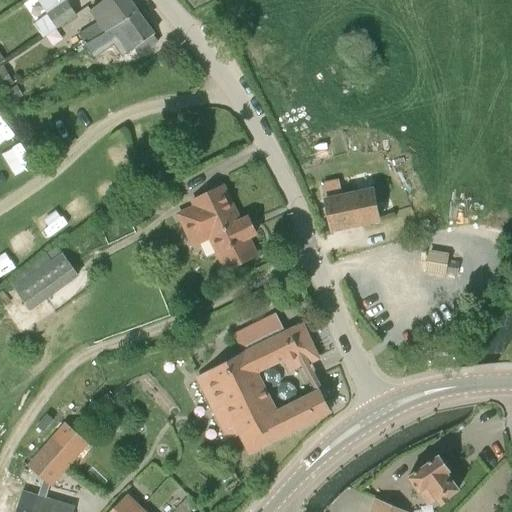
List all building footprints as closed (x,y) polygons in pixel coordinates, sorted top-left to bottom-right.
[(66,1),(67,0),(38,0),(49,15),(34,26),(43,38),(57,28),(76,15),(66,1)] [(119,23),(137,10),(129,0),(103,0),(90,10),(98,21),(79,34),(83,41),(84,42),(104,31),(105,31),(114,26),(119,23)] [(104,31),(84,42),(85,44),(86,45),(92,56),(98,53),(113,43),(118,51),(133,42),(137,47),(142,53),(158,42),(153,35),(154,34),(137,10),(119,23),(114,26),(105,31),(104,31)] [(83,41),(72,47),(74,50),(74,51),(77,49),(85,44),(84,42),(83,41)] [(0,65),(0,88),(1,91),(12,84),(1,65),(0,65)] [(23,97),(17,86),(6,92),(12,103),(23,97)] [(17,176),(37,166),(24,142),(5,153),(17,176)] [(157,148),(140,155),(145,168),(162,161),(157,148)] [(322,183),(324,197),(341,193),(338,180),(322,183)] [(226,270),(239,265),(257,256),(248,238),(256,234),(248,218),(240,221),(223,186),(205,195),(191,201),(193,207),(177,215),(192,246),(209,238),(226,270)] [(377,202),(373,188),(356,191),(341,193),(324,197),(325,200),(331,228),(380,218),(377,202)] [(152,212),(152,207),(148,204),(143,203),(135,207),(133,212),(133,216),(137,219),(142,220),(150,216),(152,212)] [(448,260),(449,257),(429,253),(426,270),(455,275),(458,262),(448,260)] [(63,254),(14,289),(30,311),(78,276),(63,254)] [(301,324),(283,333),(275,315),(234,334),(244,354),(197,378),(230,440),(241,434),(250,452),(331,411),(320,391),(276,414),(255,373),(283,358),(289,372),(318,358),(301,324)] [(432,367),(431,355),(415,357),(417,369),(432,367)] [(105,398),(99,405),(110,414),(115,407),(105,398)] [(66,424),(29,467),(50,485),(87,442),(66,424)] [(445,459),(440,456),(439,455),(408,478),(427,505),(430,504),(435,509),(458,490),(446,474),(450,471),(449,470),(449,464),(445,459)] [(116,507),(111,511),(143,511),(127,496),(116,507)] [(72,511),(73,509),(37,499),(32,511),(72,511)] [(406,511),(396,507),(377,499),(372,511),(406,511)] [(494,503),(490,508),(495,511),(497,511),(500,508),(494,503)]
